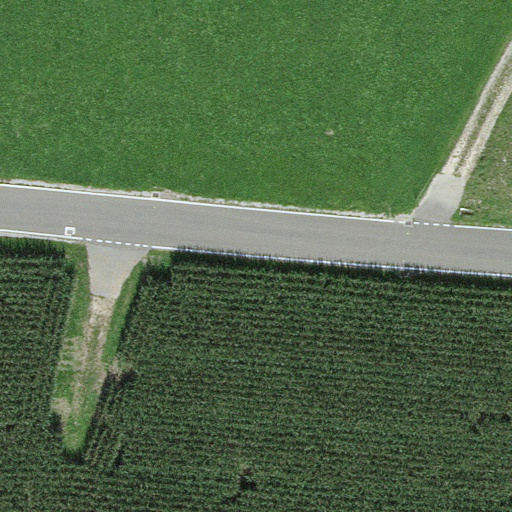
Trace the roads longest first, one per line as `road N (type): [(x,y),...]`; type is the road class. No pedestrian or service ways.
road 1 (unclassified): [(511,256),(0,209)]
road 2 (track): [(81,445),(117,221)]
road 3 (track): [(511,65),(424,249)]
